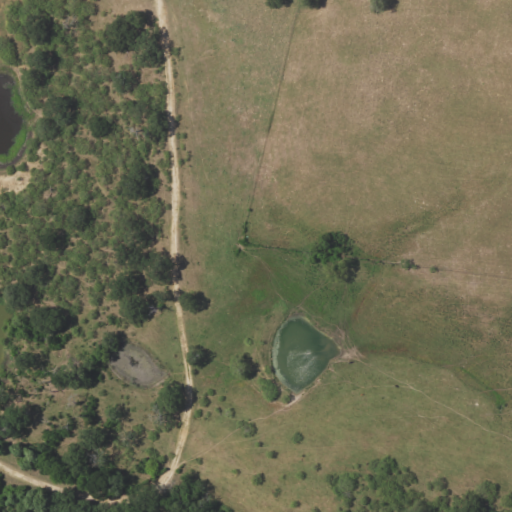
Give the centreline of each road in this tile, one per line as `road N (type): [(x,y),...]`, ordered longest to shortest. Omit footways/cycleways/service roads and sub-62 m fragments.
road 1 (residential): [(148,496),(170,471),(188,407),(157,0)]
road 2 (residential): [(0,453),(75,502),(148,496),(259,511)]
